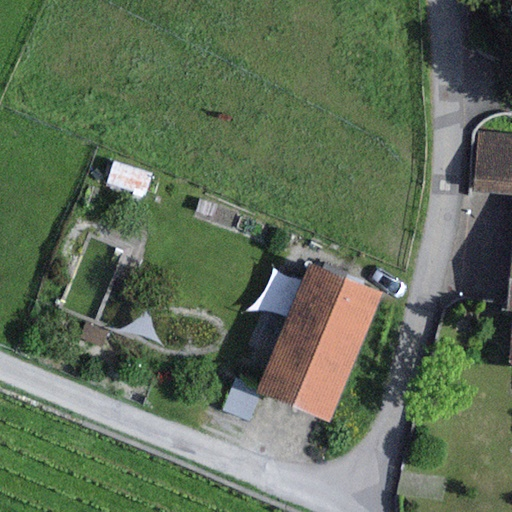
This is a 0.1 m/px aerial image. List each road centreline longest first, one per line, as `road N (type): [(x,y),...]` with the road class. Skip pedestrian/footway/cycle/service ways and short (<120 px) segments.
road 1 (residential): [(371,504),(444,211),(445,0)]
road 2 (residential): [(371,504),(300,488),(0,364)]
